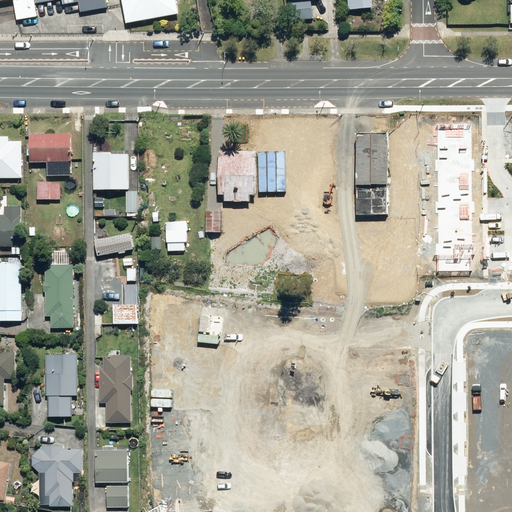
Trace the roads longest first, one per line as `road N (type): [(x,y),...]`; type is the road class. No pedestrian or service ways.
road 1 (secondary): [(0,80),(424,82)]
road 2 (track): [(348,83),(350,303),(450,314)]
road 3 (residential): [(511,306),(478,306),(444,323),(443,511)]
